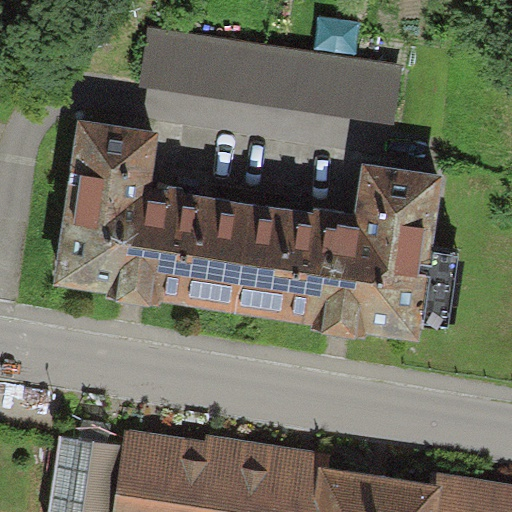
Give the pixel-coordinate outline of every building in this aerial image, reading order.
[(398,52),(140,17),(134,65),(391,100),(398,52)] [(228,285),(242,187),(140,174),(148,116),(77,106),(55,258),(101,264),(99,277),(150,284),(152,275),(228,285)] [(242,187),(228,285),(308,296),(307,307),(362,315),(364,304),(413,311),(435,155),(363,145),(355,203),(242,187)] [(47,511),(125,511),(127,425),(60,415),(46,511),(47,511)] [(127,425),(125,511),(310,511),(320,454),(127,425)] [(320,454),(310,511),(468,511),(474,477),(320,454)] [(511,511),(511,482),(474,477),(468,511),(511,511)]
